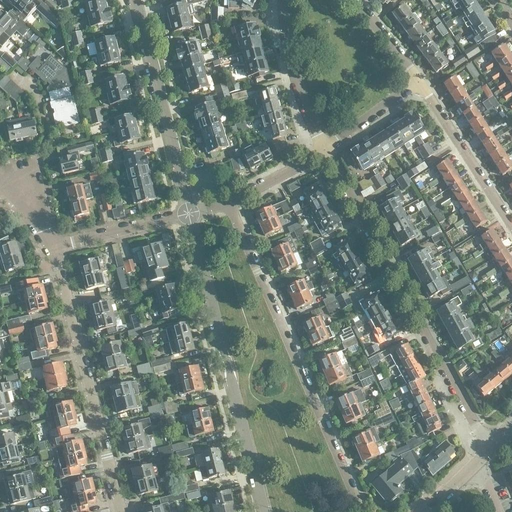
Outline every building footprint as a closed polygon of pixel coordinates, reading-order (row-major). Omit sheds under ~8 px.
[(14,6),(22,13),(27,8),(31,12),(37,6),(39,8),(37,10),(56,27),(58,24),(56,21),(59,18),(53,12),(44,4),(39,0),(8,0),(14,5),(14,6)] [(49,0),(47,0),(44,4),(53,12),(58,7),(49,0)] [(75,7),(73,0),(72,0),(61,3),(63,10),(75,7)] [(84,5),(87,17),(108,11),(106,5),(105,5),(104,0),(84,5)] [(174,0),(170,1),(172,9),(167,10),(169,14),(167,15),(169,22),(190,17),(187,7),(207,2),(207,0),(174,0)] [(256,0),(228,0),(228,9),(238,9),(239,6),(246,9),(247,6),(252,8),(254,2),(255,3),(256,0)] [(465,0),(454,7),(457,11),(461,8),(465,13),(477,5),(474,0),(465,0)] [(428,12),(432,10),(433,9),(429,4),(424,7),(428,12)] [(435,8),(437,12),(443,9),(440,4),(435,8)] [(477,5),(465,13),(468,18),(463,21),(466,24),(482,14),(480,11),(481,10),(477,5)] [(393,15),(400,25),(414,15),(411,11),(409,13),(404,7),(393,15)] [(224,22),(224,9),(211,9),(211,11),(208,12),(210,16),(211,16),(211,22),(224,22)] [(0,11),(0,29),(4,33),(6,34),(11,28),(12,29),(15,26),(25,35),(30,30),(14,15),(10,19),(4,14),(0,11)] [(108,11),(87,17),(90,28),(109,23),(108,19),(110,19),(108,11)] [(482,14),(466,24),(468,28),(472,25),(476,31),(489,22),(485,17),(484,17),(482,14)] [(414,15),(400,25),(407,35),(419,26),(414,20),(416,18),(414,15)] [(190,17),(169,22),(170,30),(172,29),(173,33),(193,28),(190,17)] [(446,25),(451,22),(448,17),(442,20),(446,25)] [(438,27),(442,24),(438,18),(433,22),(438,27)] [(446,25),(448,30),(454,26),(451,22),(446,25)] [(489,22),(476,31),(479,35),(474,38),(479,45),(495,34),(491,28),(492,28),(489,22)] [(250,23),(241,25),(234,27),(236,35),(239,35),(241,42),(260,37),(258,29),(256,29),(255,25),(251,26),(250,23)] [(199,28),(200,35),(212,32),(211,25),(199,28)] [(419,26),(407,35),(415,44),(426,36),(419,26)] [(71,42),(83,39),(81,32),(69,35),(71,42)] [(176,53),(178,61),(202,53),(200,47),(204,46),(202,41),(214,39),(212,32),(200,35),(201,40),(198,41),(198,42),(194,44),(194,43),(177,48),(178,52),(176,53)] [(460,34),(454,38),(457,43),(463,39),(460,34)] [(426,36),(415,44),(422,54),(433,45),(426,36)] [(260,37),(241,42),(238,42),(239,47),(242,46),(244,53),(261,49),(263,48),(261,42),(260,42),(258,37),(260,37)] [(73,48),(85,45),(83,39),(71,42),(73,48)] [(94,44),(97,56),(117,50),(116,43),(114,43),(113,39),(94,44)] [(450,48),(455,44),(450,39),(446,42),(450,48)] [(454,53),(458,50),(459,50),(455,44),(450,48),(454,53)] [(433,45),(422,54),(429,64),(440,55),(433,45)] [(476,46),(464,53),(468,60),(480,52),(476,46)] [(492,54),(499,64),(494,67),(495,67),(511,55),(506,46),(492,54)] [(261,49),(244,53),(241,54),(243,59),(245,58),(247,65),(266,60),(264,54),(263,54),(261,49)] [(117,50),(97,56),(100,67),(119,62),(118,58),(119,57),(117,50)] [(6,53),(1,58),(13,69),(16,65),(17,64),(6,53)] [(202,53),(178,61),(179,61),(180,60),(184,71),(203,65),(200,55),(202,54),(202,53)] [(440,55),(429,64),(436,73),(448,65),(449,63),(445,58),(443,58),(440,55)] [(511,55),(495,67),(495,68),(500,65),(505,74),(511,69),(511,55)] [(223,58),(219,60),(220,66),(221,65),(221,64),(233,62),(232,56),(223,58)] [(466,61),(462,56),(452,63),(455,68),(466,61)] [(13,69),(1,58),(0,57),(0,65),(8,73),(13,69)] [(43,73),(42,75),(23,57),(17,64),(16,65),(26,73),(29,69),(39,78),(46,84),(48,83),(51,85),(48,89),(47,91),(48,94),(71,88),(66,71),(50,57),(39,69),(43,73)] [(266,60),(247,65),(248,72),(246,73),(247,77),(254,75),(255,78),(264,76),(263,73),(268,72),(266,67),(268,66),(266,60)] [(487,72),(494,67),(491,62),(484,67),(487,72)] [(203,65),(184,71),(187,82),(207,76),(203,65)] [(511,69),(505,74),(508,79),(503,82),(497,86),(500,91),(511,84),(511,83),(511,69)] [(80,81),(93,77),(91,71),(79,74),(80,81)] [(493,81),(500,77),(497,72),(491,77),(493,81)] [(207,76),(187,82),(191,94),(210,88),(207,76)] [(0,83),(0,89),(2,91),(11,82),(6,77),(0,83)] [(82,87),(95,84),(93,77),(80,81),(82,87)] [(104,83),(107,94),(128,89),(127,89),(125,81),(124,82),(123,78),(104,83)] [(444,85),(451,95),(462,88),(456,78),(444,85)] [(11,82),(2,91),(6,95),(15,85),(11,82)] [(511,83),(511,84),(511,90),(503,96),(506,101),(511,96),(511,83)] [(218,101),(230,97),(229,94),(241,90),(240,84),(227,87),(226,84),(214,88),(218,101)] [(15,85),(6,95),(11,99),(20,90),(15,85)] [(473,98),(483,91),(481,87),(471,94),(473,98)] [(71,88),(48,94),(50,94),(52,103),(50,104),(55,124),(66,121),(67,127),(80,124),(73,98),(71,99),(69,89),(71,89),(71,88)] [(462,88),(451,95),(457,105),(469,98),(462,88)] [(128,89),(107,94),(110,106),(129,101),(128,96),(130,96),(128,89)] [(260,93),(263,105),(277,101),(274,89),(260,93)] [(20,90),(11,99),(16,103),(24,94),(20,90)] [(248,98),(246,92),(231,96),(233,102),(248,98)] [(211,98),(198,102),(200,108),(196,109),(197,113),(195,113),(197,121),(199,120),(216,115),(213,103),(211,98)] [(469,98),(457,105),(464,116),(475,108),(469,98)] [(277,101),(263,105),(266,117),(281,113),(277,101)] [(475,108),(464,116),(470,126),(482,118),(478,112),(481,110),(479,107),(476,109),(475,108)] [(90,120),(103,116),(101,110),(89,113),(90,120)] [(281,113),(266,117),(270,129),(284,125),(281,113)] [(407,120),(403,122),(413,138),(420,149),(424,146),(417,135),(424,131),(420,125),(421,124),(420,123),(421,122),(417,115),(414,117),(414,116),(413,116),(411,114),(405,118),(407,120)] [(216,115),(199,120),(203,132),(220,126),(216,115)] [(92,126),(104,122),(103,116),(90,120),(92,126)] [(133,116),(114,121),(114,119),(108,120),(110,128),(115,127),(116,133),(137,128),(135,120),(134,121),(133,116)] [(482,118),(470,126),(477,136),(488,128),(482,118)] [(26,119),(20,120),(24,139),(37,136),(35,123),(28,125),(26,119)] [(236,130),(247,127),(244,119),(238,120),(238,122),(234,123),(235,127),(231,128),(233,134),(237,133),(236,130)] [(23,139),(24,139),(20,120),(12,122),(14,127),(7,129),(10,142),(16,141),(17,143),(24,141),(23,139)] [(413,138),(403,122),(393,129),(403,144),(407,151),(411,148),(407,142),(413,138)] [(284,125),(270,129),(273,141),(271,143),(277,154),(288,148),(285,137),(287,137),(284,125)] [(223,137),(220,126),(203,132),(206,143),(223,137)] [(499,138),(509,132),(507,127),(497,134),(499,138)] [(137,128),(116,133),(118,140),(113,141),(115,148),(121,147),(120,144),(139,139),(138,135),(139,135),(137,128)] [(488,128),(477,136),(483,146),(495,138),(488,128)] [(403,144),(393,129),(383,135),(394,153),(398,150),(397,148),(403,144)] [(394,153),(383,135),(373,142),(384,159),(383,157),(389,153),(391,155),(394,153)] [(227,149),(223,137),(206,143),(210,154),(227,149)] [(495,138),(483,146),(490,156),(501,149),(495,138)] [(384,159),(373,142),(363,148),(373,164),(379,160),(380,162),(384,159)] [(271,143),(262,147),(254,152),(261,165),(272,159),(271,157),(277,154),(271,143)] [(79,154),(87,152),(94,150),(93,144),(73,149),(75,157),(60,161),(63,175),(79,171),(77,163),(81,162),(80,156),(79,156),(79,154)] [(421,156),(431,150),(427,144),(424,146),(420,149),(418,150),(421,156)] [(100,158),(112,155),(111,148),(98,151),(100,158)] [(373,164),(363,148),(360,150),(359,148),(352,152),(354,154),(353,155),(353,156),(351,157),(355,164),(357,163),(358,165),(359,164),(362,170),(369,166),(370,168),(374,166),(373,164)] [(501,149),(490,156),(496,166),(507,159),(501,149)] [(424,161),(434,155),(431,150),(421,156),(424,161)] [(231,160),(240,157),(238,151),(229,153),(231,160)] [(250,171),(261,165),(254,152),(243,158),(250,171)] [(507,159),(496,166),(503,176),(511,170),(511,165),(511,164),(511,162),(511,152),(510,154),(511,156),(507,159)] [(102,164),(114,161),(112,155),(100,158),(102,164)] [(128,171),(146,167),(148,166),(146,159),(144,159),(143,155),(125,160),(128,171)] [(231,161),(234,173),(241,171),(237,159),(231,161)] [(436,169),(443,179),(454,172),(448,162),(436,169)] [(146,167),(128,171),(131,182),(149,178),(148,177),(150,177),(148,170),(147,171),(146,167)] [(403,192),(413,185),(410,180),(420,174),(416,168),(396,181),(403,192)] [(374,193),(386,185),(377,169),(373,172),(376,177),(368,182),(374,193)] [(98,184),(104,183),(102,172),(89,175),(91,182),(97,180),(98,184)] [(454,172),(443,179),(449,189),(461,182),(454,172)] [(149,178),(131,182),(134,193),(151,189),(151,188),(153,188),(151,182),(150,182),(149,178)] [(430,190),(441,183),(438,179),(428,186),(430,190)] [(112,191),(119,190),(117,180),(109,182),(112,191)] [(292,191),(301,186),(297,180),(289,185),(292,191)] [(461,182),(449,189),(453,194),(448,197),(450,200),(441,206),(444,210),(454,204),(452,201),(456,199),(467,192),(461,182)] [(67,190),(71,204),(86,201),(95,199),(91,184),(67,190)] [(306,196),(308,200),(301,203),(304,209),(311,205),(325,198),(319,188),(306,196)] [(151,189),(134,193),(137,205),(146,203),(147,206),(155,204),(154,200),(155,199),(154,193),(152,193),(151,189)] [(467,192),(456,199),(462,209),(474,202),(467,192)] [(399,193),(387,199),(390,205),(381,210),(386,219),(401,211),(398,206),(404,202),(399,193)] [(116,210),(123,208),(120,197),(114,199),(116,210)] [(105,212),(112,211),(108,198),(102,199),(105,212)] [(325,198),(311,205),(314,212),(312,213),(313,216),(330,207),(325,198)] [(297,217),(301,215),(299,212),(301,211),(295,200),(289,203),(295,214),(297,217)] [(419,213),(427,209),(421,200),(414,204),(419,213)] [(86,201),(71,204),(74,218),(82,216),(83,218),(90,216),(86,201)] [(287,201),(272,208),(256,215),(261,226),(277,219),(293,212),(287,201)] [(436,208),(432,201),(427,204),(431,211),(436,208)] [(474,202),(462,209),(466,214),(461,217),(463,220),(454,226),(456,230),(467,224),(465,221),(469,219),(480,212),(474,202)] [(330,207),(313,216),(316,221),(319,219),(322,224),(335,217),(330,207)] [(422,219),(430,214),(427,209),(419,213),(422,219)] [(401,211),(386,219),(391,229),(409,219),(407,214),(404,216),(401,211)] [(480,212),(469,219),(476,230),(487,222),(480,212)] [(335,217),(322,224),(319,226),(321,230),(324,228),(327,234),(341,227),(335,217)] [(277,219),(261,226),(266,237),(282,230),(277,219)] [(409,219),(391,229),(396,238),(412,230),(409,225),(411,223),(409,219)] [(290,234),(302,229),(299,223),(287,228),(290,234)] [(430,238),(440,232),(437,226),(427,232),(430,238)] [(304,233),(308,232),(305,227),(302,229),(290,234),(294,243),(306,238),(304,233)] [(412,230),(396,238),(401,248),(420,238),(417,233),(415,235),(412,230)] [(492,231),(487,235),(485,231),(476,236),(478,240),(481,238),(484,243),(479,246),(482,251),(479,253),(478,251),(472,255),(475,259),(485,253),(484,251),(488,249),(499,242),(492,231)] [(434,245),(444,239),(441,234),(431,239),(434,245)] [(11,245),(9,237),(0,242),(0,249),(3,260),(20,256),(17,244),(11,245)] [(313,251),(324,245),(321,239),(310,245),(313,251)] [(335,248),(338,253),(333,256),(335,261),(340,258),(354,250),(349,241),(335,248)] [(499,242),(488,249),(494,259),(505,252),(499,242)] [(292,243),(288,244),(272,251),(277,263),(293,256),(297,254),(292,243)] [(141,251),(145,263),(164,256),(161,245),(141,251)] [(316,258),(328,251),(324,245),(313,251),(316,258)] [(354,250),(340,258),(343,263),(338,266),(341,270),(343,269),(359,260),(354,250)] [(409,261),(414,271),(430,262),(434,260),(429,250),(409,261)] [(505,252),(494,259),(498,265),(494,267),(495,269),(485,275),(487,277),(483,280),(484,282),(488,279),(498,273),(497,271),(501,269),(511,262),(505,252)] [(125,268),(124,263),(121,254),(114,256),(118,270),(125,268)] [(454,261),(456,260),(457,259),(454,254),(451,255),(444,258),(448,264),(454,261)] [(20,256),(3,260),(0,261),(0,265),(0,266),(4,265),(6,272),(23,268),(20,256)] [(164,256),(145,263),(151,283),(164,280),(161,270),(168,268),(164,256)] [(293,256),(277,263),(282,274),(298,267),(293,256)] [(308,271),(318,266),(313,256),(307,259),(309,263),(305,265),(308,271)] [(80,265),(84,278),(103,273),(108,272),(104,259),(80,265)] [(124,263),(125,268),(127,274),(137,272),(133,260),(124,263)] [(359,260),(343,269),(345,273),(348,272),(351,277),(365,269),(359,260)] [(454,261),(448,264),(451,270),(457,266),(454,261)] [(511,261),(511,262),(501,269),(507,279),(511,275),(511,261)] [(430,262),(414,271),(419,280),(437,270),(441,268),(438,264),(432,267),(430,262)] [(317,278),(323,275),(318,266),(308,271),(311,277),(315,275),(317,278)] [(365,269),(351,277),(348,279),(350,282),(353,281),(356,287),(370,279),(365,269)] [(328,281),(334,278),(330,270),(324,273),(328,281)] [(437,270),(419,280),(424,289),(440,281),(437,276),(440,274),(437,270)] [(473,272),(469,275),(475,285),(479,283),(473,272)] [(103,273),(84,278),(87,291),(105,287),(104,286),(106,285),(103,273)] [(511,275),(507,279),(511,286),(511,289),(510,291),(509,289),(498,295),(500,298),(511,289),(511,275)] [(456,284),(459,290),(470,285),(466,279),(456,284)] [(151,283),(139,286),(142,293),(148,291),(149,295),(155,293),(158,305),(180,298),(178,291),(176,291),(174,287),(167,289),(164,280),(151,283)] [(288,288),(293,299),(309,292),(304,281),(288,288)] [(440,281),(424,289),(430,299),(448,289),(446,284),(443,286),(440,281)] [(130,289),(128,282),(116,285),(117,292),(130,289)] [(0,295),(12,293),(10,286),(0,288),(0,295)] [(464,298),(474,292),(471,286),(460,292),(464,298)] [(26,303),(26,304),(44,299),(45,298),(42,287),(25,291),(27,303),(26,303)] [(130,289),(117,292),(119,298),(132,295),(130,289)] [(511,289),(500,298),(501,300),(511,292),(511,289)] [(309,292),(293,299),(297,311),(314,304),(309,292)] [(327,299),(323,301),(325,307),(337,301),(336,299),(332,292),(325,295),(327,299)] [(339,305),(350,300),(346,293),(336,299),(337,301),(339,305)] [(369,310),(369,311),(383,303),(378,293),(364,301),(367,307),(364,308),(366,312),(369,310)] [(182,305),(180,298),(158,305),(160,311),(156,312),(160,322),(168,319),(167,314),(169,314),(170,315),(173,314),(173,313),(181,310),(180,305),(182,305)] [(44,299),(26,304),(29,315),(47,311),(44,299)] [(450,306),(448,306),(448,307),(438,313),(443,323),(458,314),(462,312),(459,307),(462,306),(458,299),(449,304),(450,306)] [(353,305),(350,300),(339,305),(342,310),(342,311),(353,305)] [(337,301),(325,307),(330,316),(342,310),(339,305),(337,301)] [(91,307),(94,319),(113,315),(112,314),(114,313),(113,308),(111,308),(110,302),(91,307)] [(383,303),(369,311),(373,317),(370,318),(372,322),(389,313),(383,303)] [(491,315),(487,309),(478,315),(481,320),(491,315)] [(389,313),(372,322),(374,326),(377,324),(380,330),(394,322),(389,313)] [(458,314),(443,323),(448,332),(466,322),(464,318),(461,319),(458,314)] [(113,315),(94,319),(98,332),(116,327),(116,326),(117,325),(116,320),(114,320),(113,315)] [(131,316),(134,330),(140,329),(137,315),(136,315),(131,316)] [(304,322),(305,324),(303,325),(308,336),(325,329),(322,322),(324,321),(321,315),(304,322)] [(7,329),(21,326),(19,319),(6,322),(7,329)] [(140,325),(141,329),(141,330),(153,326),(151,321),(140,325)] [(357,330),(363,327),(360,321),(354,325),(357,330)] [(394,322),(380,330),(377,331),(379,335),(382,334),(385,340),(399,332),(394,322)] [(466,322),(448,332),(453,341),(469,333),(466,328),(468,326),(466,322)] [(187,325),(172,329),(166,330),(169,343),(169,344),(191,338),(187,325)] [(8,331),(9,335),(22,331),(21,326),(7,329),(8,331)] [(35,331),(37,342),(53,338),(55,338),(52,326),(35,331)] [(141,332),(144,340),(158,335),(157,333),(158,333),(156,327),(141,332)] [(330,327),(325,329),(308,336),(313,348),(335,338),(330,327)] [(141,329),(127,333),(129,339),(142,336),(141,332),(141,330),(141,329)] [(359,335),(356,330),(354,331),(358,340),(363,338),(361,334),(359,335)] [(499,330),(495,332),(478,341),(481,347),(502,335),(499,330)] [(9,335),(8,331),(0,332),(0,339),(10,337),(9,335)] [(355,338),(352,331),(340,336),(343,343),(341,344),(342,344),(355,338)] [(469,333),(453,341),(458,351),(477,341),(474,337),(472,338),(469,333)] [(10,337),(0,339),(0,346),(11,343),(10,337)] [(53,338),(37,342),(36,343),(39,354),(56,350),(53,338)] [(191,338),(169,344),(173,357),(179,355),(179,356),(194,352),(191,338)] [(355,338),(342,344),(344,351),(358,345),(355,338)] [(501,362),(504,365),(511,375),(511,355),(510,354),(503,360),(495,351),(498,349),(496,346),(498,345),(500,348),(503,346),(499,341),(489,346),(493,352),(491,353),(499,363),(501,362)] [(102,348),(105,361),(123,356),(123,355),(124,354),(123,349),(121,349),(120,343),(102,348)] [(369,357),(380,351),(377,345),(366,351),(369,357)] [(397,366),(414,357),(408,346),(391,355),(397,366)] [(383,360),(380,354),(380,353),(368,360),(372,369),(381,365),(379,362),(383,360)] [(320,362),(325,374),(342,367),(339,361),(343,360),(340,354),(320,362)] [(123,356),(105,361),(108,373),(126,369),(126,367),(127,366),(126,361),(124,361),(123,356)] [(18,368),(31,365),(29,357),(16,361),(18,368)] [(402,377),(419,367),(414,357),(397,366),(402,377)] [(170,358),(150,363),(151,369),(152,369),(172,364),(170,358)] [(152,369),(151,369),(149,364),(136,367),(138,374),(152,370),(152,369)] [(172,364),(152,369),(152,370),(153,375),(155,375),(168,372),(174,370),(172,364)] [(19,373),(32,370),(31,365),(18,368),(19,373)] [(47,381),(63,377),(65,376),(62,365),(44,369),(47,381)] [(511,375),(504,365),(495,373),(503,383),(511,375)] [(179,372),(182,384),(201,379),(198,367),(179,372)] [(342,367),(325,374),(331,387),(351,378),(348,372),(345,373),(342,367)] [(425,378),(419,367),(402,377),(408,386),(420,380),(425,378)] [(360,382),(374,377),(374,376),(373,376),(370,369),(357,375),(360,382)] [(153,375),(152,370),(138,374),(139,380),(153,376),(152,376),(153,375)] [(495,373),(485,380),(493,391),(503,383),(495,373)] [(19,374),(5,378),(7,385),(10,384),(21,381),(19,374)] [(63,377),(47,381),(46,381),(49,393),(66,388),(63,377)] [(363,389),(377,383),(374,377),(360,382),(363,389)] [(201,379),(182,384),(177,385),(180,397),(204,391),(201,379)] [(383,392),(392,388),(388,379),(379,383),(383,392)] [(425,392),(420,381),(420,380),(408,386),(405,387),(408,393),(403,396),(405,401),(407,400),(425,392)] [(485,380),(476,388),(484,398),(493,391),(485,380)] [(11,404),(8,393),(12,392),(10,384),(7,385),(0,386),(0,408),(12,405),(12,404),(11,404)] [(112,389),(115,402),(140,395),(133,397),(133,396),(135,395),(134,390),(131,390),(131,387),(133,386),(132,384),(112,389)] [(337,401),(342,413),(358,406),(356,401),(361,398),(359,392),(337,401)] [(430,403),(425,392),(407,400),(409,405),(413,403),(415,408),(418,407),(418,408),(430,403)] [(140,395),(115,402),(118,414),(136,410),(136,409),(138,407),(137,403),(136,402),(142,401),(140,395)] [(28,407),(41,403),(39,396),(26,399),(28,407)] [(391,408),(399,404),(397,399),(389,403),(391,408)] [(164,404),(161,405),(163,410),(165,410),(178,407),(177,400),(163,403),(164,404)] [(29,412),(42,408),(41,403),(28,407),(29,412)] [(71,403),(54,407),(49,409),(52,421),(57,419),(73,415),(74,415),(71,403)] [(430,403),(418,408),(418,409),(416,410),(418,415),(411,419),(414,424),(420,421),(436,414),(430,403)] [(12,405),(0,408),(0,421),(8,419),(7,413),(13,411),(12,405)] [(161,405),(160,405),(147,408),(149,415),(162,412),(162,410),(163,410),(161,405)] [(358,406),(342,413),(347,425),(366,417),(363,411),(361,412),(358,406)] [(178,407),(165,410),(167,416),(180,413),(178,407)] [(392,414),(391,414),(388,407),(375,413),(378,420),(380,419),(380,420),(392,414)] [(190,414),(193,426),(211,421),(209,410),(190,414)] [(162,412),(149,415),(151,421),(163,418),(162,412)] [(392,414),(380,420),(383,426),(395,420),(392,414)] [(436,414),(420,421),(422,425),(425,423),(425,425),(424,425),(426,430),(425,431),(427,435),(441,429),(440,426),(441,425),(436,414)] [(18,426),(31,422),(29,415),(16,418),(18,426)] [(73,415),(57,419),(52,421),(49,421),(52,433),(50,433),(52,441),(66,438),(64,430),(76,427),(73,415)] [(122,431),(126,443),(144,439),(142,432),(151,427),(149,420),(139,423),(139,426),(122,431)] [(211,421),(193,426),(195,437),(214,433),(211,421)] [(19,431),(32,428),(31,422),(18,426),(19,431)] [(369,433),(364,436),(363,433),(355,436),(356,439),(354,440),(358,452),(380,443),(374,428),(368,431),(369,433)] [(0,438),(0,452),(16,448),(13,436),(0,438)] [(81,442),(68,445),(66,438),(52,441),(54,449),(56,448),(59,460),(65,459),(83,454),(84,454),(81,442)] [(407,445),(407,446),(410,452),(422,445),(424,445),(421,438),(407,445)] [(144,439),(126,443),(129,456),(147,451),(147,450),(148,448),(147,444),(145,443),(144,439)] [(50,441),(36,444),(40,456),(40,457),(43,456),(41,450),(52,447),(50,441)] [(187,442),(171,446),(158,449),(161,462),(175,458),(173,453),(189,449),(187,442)] [(380,443),(358,452),(363,463),(380,456),(385,454),(380,443)] [(447,459),(454,453),(445,443),(421,464),(432,477),(450,461),(447,459)] [(422,445),(410,452),(414,461),(414,460),(427,454),(422,445)] [(387,462),(392,460),(410,452),(407,446),(384,456),(387,462)] [(22,447),(16,448),(0,452),(0,463),(1,465),(1,467),(10,465),(20,463),(19,460),(21,459),(20,454),(23,454),(22,447)] [(178,459),(194,455),(192,449),(176,453),(178,459)] [(219,450),(203,454),(200,455),(204,468),(206,467),(222,463),(221,460),(223,460),(221,453),(220,454),(219,450)] [(413,474),(412,473),(418,468),(414,460),(414,461),(410,452),(392,460),(396,465),(372,486),(388,504),(402,492),(398,487),(413,474)] [(83,454),(65,459),(68,470),(63,472),(64,477),(81,473),(79,467),(86,466),(83,454)] [(26,460),(28,467),(42,463),(40,457),(40,456),(26,460)] [(42,463),(28,467),(30,473),(43,469),(42,463)] [(206,467),(204,468),(200,469),(203,481),(209,480),(218,478),(219,479),(221,478),(221,479),(227,477),(226,471),(224,471),(222,463),(206,467)] [(133,471),(136,484),(154,480),(154,479),(156,477),(155,473),(152,472),(157,471),(155,466),(133,471)] [(5,481),(8,494),(31,488),(30,487),(26,489),(23,477),(5,481)] [(154,480),(136,484),(139,497),(158,493),(157,491),(159,489),(158,485),(156,485),(154,480)] [(49,489),(62,486),(61,481),(47,484),(49,489)] [(74,486),(77,497),(93,493),(94,493),(91,481),(74,486)] [(184,494),(199,491),(198,484),(183,488),(182,487),(169,490),(172,503),(186,500),(184,494)] [(31,488),(8,494),(11,506),(29,502),(28,494),(32,493),(31,488)] [(188,502),(201,498),(199,492),(186,495),(188,502)] [(93,493),(77,497),(71,498),(73,507),(71,507),(71,511),(87,511),(88,511),(87,507),(96,505),(93,493)] [(212,497),(215,510),(233,506),(230,493),(212,497)] [(38,508),(51,505),(49,497),(36,500),(38,508)]
